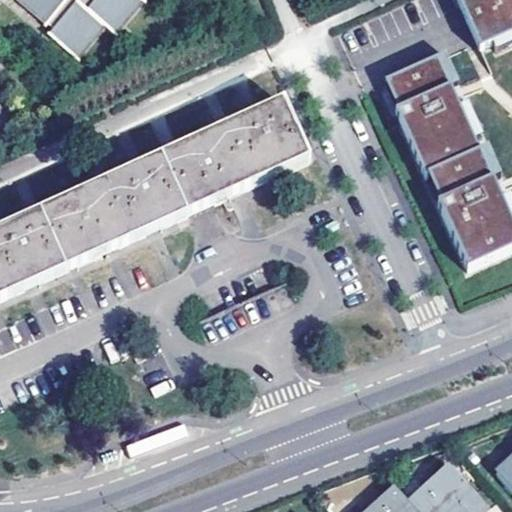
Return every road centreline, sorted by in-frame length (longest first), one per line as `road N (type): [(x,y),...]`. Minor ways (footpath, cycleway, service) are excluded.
road 1 (residential): [(431,326),(296,39)]
road 2 (residential): [(261,342),(302,316),(319,293),(296,249),(268,250),(154,302)]
road 3 (tertiary): [(298,428),(68,511)]
road 4 (tertiary): [(311,460),(511,384)]
road 5 (residential): [(0,370),(154,302)]
road 6 (tertiary): [(450,369),(298,428)]
road 7 (tertiary): [(170,511),(311,460)]
road 8 (residential): [(154,302),(182,353),(215,358),(261,342)]
